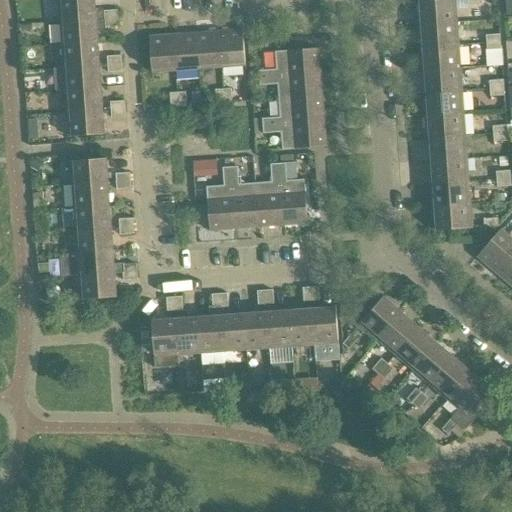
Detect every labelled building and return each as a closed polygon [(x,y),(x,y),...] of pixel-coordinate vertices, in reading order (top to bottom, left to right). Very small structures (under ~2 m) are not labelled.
[(58,0),(60,18),(52,18),(53,22),(60,22),(96,19),(94,0),(58,0)] [(420,11),(417,11),(418,26),(457,23),(455,0),(435,0),(419,1),(420,11)] [(117,10),(103,11),(103,18),(118,17),(117,10)] [(96,19),(60,22),(62,45),(98,42),(96,19)] [(457,23),(418,26),(420,40),(422,40),(423,48),(459,45),(457,23)] [(243,29),(219,31),(221,67),(245,65),(243,29)] [(219,31),(196,33),(198,69),(221,67),(219,31)] [(196,33),(173,35),(176,70),(198,69),(196,33)] [(500,34),(486,35),(487,43),(500,42),(500,34)] [(173,35),(149,37),(152,72),(176,70),(173,35)] [(98,42),(62,45),(63,67),(99,65),(98,42)] [(500,42),(487,43),(487,51),(501,50),(500,42)] [(423,56),(421,56),(422,71),(460,68),(459,45),(423,48),(423,56)] [(276,69),(259,71),(259,78),(321,74),(319,48),(275,52),(276,69)] [(121,56),(106,57),(107,64),(121,63),(121,56)] [(121,63),(107,64),(107,72),(122,71),(121,63)] [(99,65),(63,67),(65,90),(101,87),(99,65)] [(460,68),(422,71),(423,85),(426,85),(426,93),(462,91),(460,68)] [(321,74),(259,78),(260,86),(277,84),(278,101),(323,98),(321,74)] [(503,80),(489,81),(490,88),(504,87),(503,80)] [(101,87),(65,90),(67,113),(103,110),(101,87)] [(504,87),(490,88),(491,96),(504,95),(504,87)] [(230,88),(223,89),(224,103),(232,103),(230,88)] [(223,89),(215,89),(216,104),(224,103),(223,89)] [(427,102),(424,102),(425,116),(464,114),(462,91),(426,93),(427,102)] [(177,92),(169,93),(170,107),(178,106),(177,92)] [(185,92),(177,92),(178,106),(186,106),(185,92)] [(200,92),(191,93),(192,105),(201,105),(200,92)] [(280,117),(262,119),(263,126),(325,122),(323,98),(278,101),(280,117)] [(124,101),(110,102),(110,109),(125,109),(124,101)] [(125,109),(110,109),(111,118),(125,117),(125,109)] [(103,110),(67,113),(68,137),(104,134),(103,110)] [(464,114),(425,116),(426,131),(429,130),(430,139),(465,136),(464,114)] [(325,122),(263,126),(263,133),(281,132),(282,149),(326,146),(325,122)] [(506,125),(493,126),(493,134),(507,133),(506,125)] [(507,133),(493,134),(494,142),(508,141),(507,133)] [(430,147),(427,147),(429,162),(467,159),(465,136),(430,139),(430,147)] [(106,158),(70,161),(72,185),(108,182),(106,158)] [(499,167),(508,167),(507,158),(499,158),(499,167)] [(467,159),(429,162),(430,176),(432,176),(433,184),(469,182),(474,181),(474,172),(468,172),(467,159)] [(271,181),(255,183),(258,226),(282,225),(277,163),(270,164),(271,181)] [(285,163),(277,163),(282,225),(307,223),(304,179),(286,180),(285,163)] [(237,166),(229,167),(234,228),(258,226),(255,183),(238,184),(237,166)] [(223,185),(206,186),(209,230),(234,228),(229,167),(222,167),(223,185)] [(510,171),(496,172),(497,179),(510,178),(510,171)] [(129,172),(115,173),(115,181),(130,180),(129,172)] [(510,178),(497,179),(497,187),(511,186),(510,178)] [(130,180),(115,181),(116,189),(131,188),(130,180)] [(108,182),(72,185),(74,207),(110,205),(108,182)] [(433,193),(431,193),(432,209),(471,206),(469,182),(433,184),(433,193)] [(32,194),(34,210),(44,210),(43,193),(32,194)] [(110,205),(74,207),(75,230),(112,228),(110,205)] [(471,206),(432,209),(433,222),(436,221),(436,231),(472,228),(471,206)] [(133,218),(118,219),(119,227),(133,226),(133,218)] [(498,218),(484,220),(484,227),(499,226),(498,218)] [(133,226),(119,227),(119,235),(134,234),(133,226)] [(112,228),(75,230),(77,253),(113,250),(112,228)] [(511,239),(501,229),(477,256),(495,272),(511,252),(511,239)] [(113,250),(77,253),(79,276),(115,273),(122,273),(137,271),(136,264),(122,265),(122,263),(114,263),(113,250)] [(511,252),(495,272),(511,286),(511,252)] [(49,273),(48,265),(38,266),(39,274),(49,273)] [(137,271),(122,273),(123,281),(137,280),(137,271)] [(115,273),(79,276),(81,300),(117,297),(115,273)] [(311,286),(303,287),(304,301),(312,301),(311,286)] [(318,286),(311,286),(312,301),(320,300),(318,286)] [(273,289),(265,290),(266,304),(274,304),(273,289)] [(265,290),(257,290),(258,305),(266,304),(265,290)] [(220,293),(211,294),(213,308),(221,308),(220,293)] [(228,293),(220,293),(221,308),(229,307),(228,293)] [(182,296),(174,297),(175,311),(183,311),(182,296)] [(360,323),(357,327),(363,333),(367,329),(379,340),(402,312),(384,296),(377,304),(362,321),(360,323)] [(174,297),(166,297),(167,312),(175,311),(174,297)] [(336,307),(312,309),(315,345),(316,344),(317,357),(339,356),(336,307)] [(312,309),(289,311),(292,346),(315,345),(312,309)] [(289,311),(267,312),(269,348),(292,346),(289,311)] [(267,312),(243,314),(246,350),(269,348),(267,312)] [(402,312),(379,340),(396,354),(419,327),(402,312)] [(243,314),(221,316),(223,352),(246,350),(243,314)] [(221,316),(198,317),(201,353),(223,352),(221,316)] [(198,317),(175,319),(178,355),(201,353),(198,317)] [(175,319),(151,321),(154,357),(178,355),(175,319)] [(419,327),(396,354),(413,369),(437,342),(419,327)] [(352,332),(343,344),(350,349),(359,338),(352,332)] [(143,341),(142,341),(143,353),(144,353),(151,352),(150,340),(143,341)] [(437,342),(413,369),(431,384),(454,357),(437,342)] [(454,357),(431,384),(448,399),(471,372),(454,357)] [(382,358),(373,369),(379,374),(388,363),(382,358)] [(388,363),(379,374),(385,379),(394,368),(388,363)] [(452,418),(442,429),(449,435),(458,425),(465,431),(479,414),(472,407),(489,388),(471,372),(448,399),(460,409),(451,418),(452,418)] [(272,392),(272,394),(286,393),(286,391),(285,380),(271,381),(272,387),(272,392)] [(416,388),(407,399),(414,404),(423,393),(416,388)] [(423,393),(414,404),(419,409),(428,398),(423,393)]
